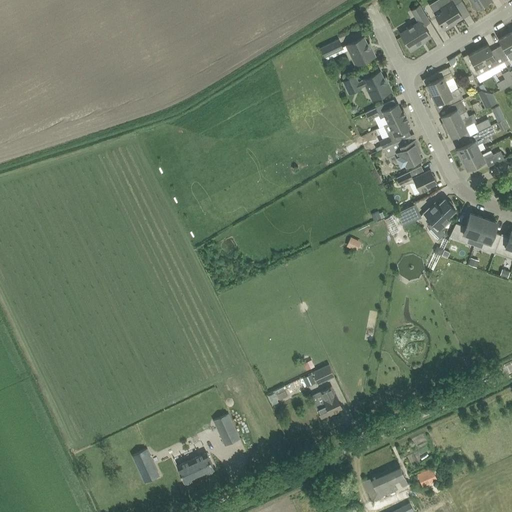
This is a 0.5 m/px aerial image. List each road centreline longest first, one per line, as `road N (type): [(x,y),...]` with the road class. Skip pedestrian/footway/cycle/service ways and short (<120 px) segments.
road 1 (tertiary): [(205,511),(511,368)]
road 2 (residential): [(461,188),(406,73)]
road 3 (residential): [(406,73),(511,9)]
